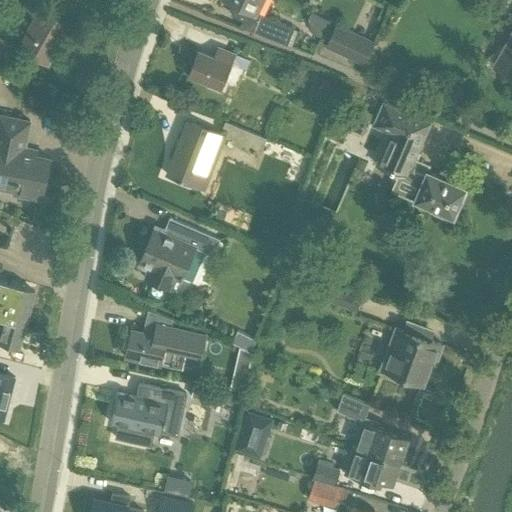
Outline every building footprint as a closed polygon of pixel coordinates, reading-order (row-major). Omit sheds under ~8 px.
[(257,13),(263,0),(230,0),(237,3),(233,14),(248,21),(245,27),(289,44),(295,27),(257,13)] [(65,46),(76,27),(40,7),(18,47),(49,65),(58,49),(56,47),(59,42),(65,46)] [(331,35),(336,20),(311,10),(305,26),(331,35)] [(364,63),(375,41),(337,24),(327,46),(364,63)] [(494,65),(503,70),(511,75),(511,33),(504,48),(494,65)] [(0,37),(0,56),(6,59),(14,45),(0,37)] [(221,87),(235,53),(218,46),(214,56),(199,50),(189,74),(221,87)] [(413,164),(431,121),(383,101),(374,124),(390,131),(377,163),(408,176),(408,175),(423,181),(415,199),(454,215),(467,186),(454,181),(457,174),(443,168),(440,175),(428,170),(427,170),(413,164)] [(24,152),(30,121),(0,114),(0,176),(17,180),(15,193),(42,199),(50,157),(24,152)] [(226,121),(221,133),(187,120),(166,174),(205,189),(226,136),(242,142),(240,146),(261,154),(267,137),(226,121)] [(213,255),(221,239),(170,217),(165,228),(161,230),(155,227),(139,263),(151,268),(147,278),(169,288),(175,275),(182,278),(195,247),(213,255)] [(0,317),(25,324),(35,291),(0,280),(0,317)] [(357,311),(363,295),(325,281),(319,297),(357,311)] [(0,342),(19,347),(25,324),(0,317),(0,342)] [(434,364),(441,344),(426,338),(429,330),(407,322),(404,330),(397,328),(382,369),(422,384),(430,362),(434,364)] [(201,354),(206,333),(157,323),(154,334),(131,329),(130,336),(125,336),(123,346),(127,348),(125,355),(173,366),(177,348),(201,354)] [(250,351),(256,340),(238,331),(232,342),(250,351)] [(250,368),(236,365),(231,389),(244,392),(250,368)] [(0,417),(4,419),(15,377),(0,373),(0,417)] [(177,435),(186,394),(144,384),(144,386),(142,395),(137,394),(137,397),(117,392),(110,422),(118,424),(115,437),(150,445),(153,432),(161,434),(162,432),(177,435)] [(207,387),(199,386),(195,385),(192,397),(204,399),(207,387)] [(403,449),(408,435),(377,425),(378,420),(366,416),(370,404),(344,392),(338,409),(362,420),(354,447),(367,451),(399,461),(400,458),(402,459),(405,450),(403,449)] [(268,436),(274,419),(248,411),(235,450),(264,459),(272,437),(268,436)] [(392,483),(399,461),(367,451),(363,462),(354,459),(350,469),(370,475),(368,481),(379,484),(381,479),(392,483)] [(314,478),(334,484),(339,468),(318,462),(313,477),(314,477),(314,478)] [(187,496),(191,480),(167,475),(164,491),(187,496)] [(348,489),(334,484),(314,478),(308,498),(337,507),(335,511),(373,511),(374,510),(344,501),(348,489)] [(127,511),(131,496),(113,492),(111,503),(94,499),(91,511),(127,511)] [(162,496),(159,511),(158,511),(191,511),(194,503),(162,496)]
